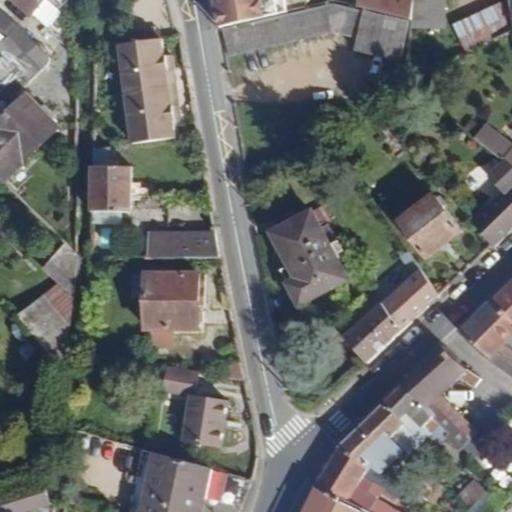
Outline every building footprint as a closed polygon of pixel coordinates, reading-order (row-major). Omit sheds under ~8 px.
[(50,0),(10,0),(32,19),(50,0)] [(213,0),(215,8),(232,5),(236,25),(278,15),(275,0),(213,0)] [(410,22),(413,0),(358,0),(357,8),(410,22)] [(444,30),(444,0),(413,0),(410,22),(409,30),(444,30)] [(399,62),(410,22),(357,8),(331,2),(278,15),(236,25),(221,29),(227,57),(333,33),(357,38),(354,52),(399,62)] [(511,32),(511,23),(502,4),(455,27),(467,54),(511,32)] [(236,25),(232,5),(215,8),(211,9),(215,31),(221,29),(236,25)] [(23,30),(0,10),(0,32),(11,43),(23,30)] [(53,61),(23,30),(11,43),(22,53),(11,63),(31,83),(53,61)] [(176,90),(171,58),(163,59),(161,42),(119,48),(127,97),(176,90)] [(11,63),(2,53),(0,54),(0,87),(13,101),(31,83),(11,63)] [(430,71),(424,60),(405,69),(404,83),(430,71)] [(181,121),(176,90),(127,97),(135,146),(176,141),(174,123),(181,121)] [(0,179),(5,184),(61,128),(27,94),(0,121),(0,179)] [(511,150),(511,145),(483,124),(472,140),(502,163),(511,150)] [(511,150),(502,163),(511,170),(511,150)] [(511,170),(502,163),(488,178),(504,195),(474,223),(494,249),(511,230),(511,170)] [(133,215),(134,168),(92,168),(91,214),(133,215)] [(426,261),(463,233),(434,197),(400,225),(426,261)] [(299,310),(350,281),(312,212),(273,235),(297,281),(288,287),(299,310)] [(172,260),(172,235),(147,235),(148,260),(172,260)] [(220,261),(216,235),(172,235),(172,260),(220,261)] [(74,300),(78,258),(65,245),(41,270),(57,284),(74,300)] [(439,298),(420,271),(343,337),(367,365),(439,298)] [(200,330),(199,276),(146,276),(147,331),(200,330)] [(511,283),(492,301),(511,320),(511,283)] [(74,300),(57,284),(43,296),(70,328),(74,300)] [(67,376),(70,328),(43,296),(17,317),(67,376)] [(511,352),(504,348),(511,340),(511,320),(492,301),(458,334),(511,375),(511,352)] [(482,382),(461,366),(444,348),(417,373),(440,397),(458,379),(473,391),(482,382)] [(198,397),(201,374),(169,369),(166,392),(193,396),(198,397)] [(478,434),(440,397),(417,373),(339,449),(381,475),(402,454),(389,439),(403,426),(398,421),(407,412),(422,426),(432,416),(450,433),(446,437),(460,453),(475,436),(478,434)] [(224,449),(231,403),(198,397),(193,396),(187,443),(224,449)] [(407,459),(431,436),(422,426),(407,412),(398,421),(403,426),(389,439),(402,454),(407,459)] [(465,459),(482,441),(475,436),(460,453),(465,459)] [(470,465),(487,446),(482,441),(465,459),(470,465)] [(409,492),(381,475),(339,449),(328,466),(315,486),(361,511),(392,511),(384,507),(365,496),(373,483),(401,503),(409,492)] [(205,511),(214,471),(152,454),(139,511),(205,511)] [(0,511),(28,511),(50,504),(43,481),(0,494),(0,511)] [(498,511),(501,509),(473,482),(455,500),(465,511),(469,511),(473,510),(474,511),(498,511)] [(361,511),(315,486),(302,511),(361,511)]
